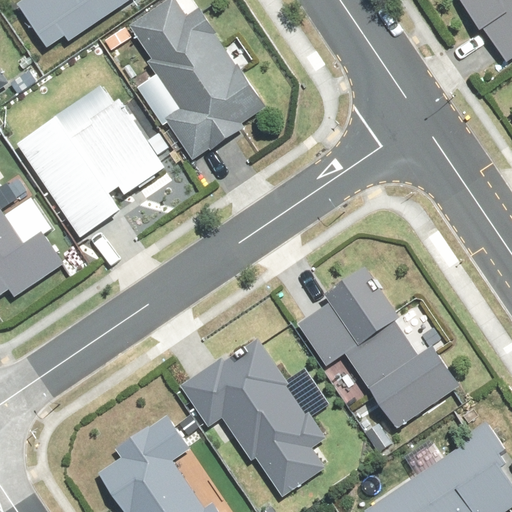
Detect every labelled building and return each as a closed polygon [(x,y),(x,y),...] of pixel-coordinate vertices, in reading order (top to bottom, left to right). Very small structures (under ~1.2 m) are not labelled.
[(45,50),(60,40),(65,47),(135,0),(18,0),(13,3),(45,50)] [(511,0),(454,0),(502,67),(511,60),(511,0)] [(183,17),(174,4),(131,31),(150,60),(144,65),(175,113),(163,120),(190,162),(208,152),(244,129),(239,120),(262,106),(237,67),(251,59),(239,41),(226,48),(199,7),(183,17)] [(69,125),(57,107),(5,143),(74,244),(80,253),(134,216),(125,203),(175,169),(121,89),(69,125)] [(0,199),(0,192),(15,183),(0,160),(0,315),(71,269),(42,223),(23,235),(0,199)] [(356,423),(378,458),(395,446),(387,432),(448,393),(456,388),(409,314),(401,318),(395,323),(360,268),(320,293),(326,304),(295,324),(323,368),(346,354),(380,407),(356,423)] [(221,363),(217,357),(191,374),(193,377),(179,386),(206,427),(220,418),(273,501),(322,469),(308,446),(322,437),(258,339),(221,363)] [(96,473),(121,511),(217,511),(211,502),(205,505),(175,460),(188,452),(165,415),(115,447),(122,457),(96,473)] [(505,457),(488,433),(365,511),(488,511),(511,497),(511,492),(494,465),(505,457)]
